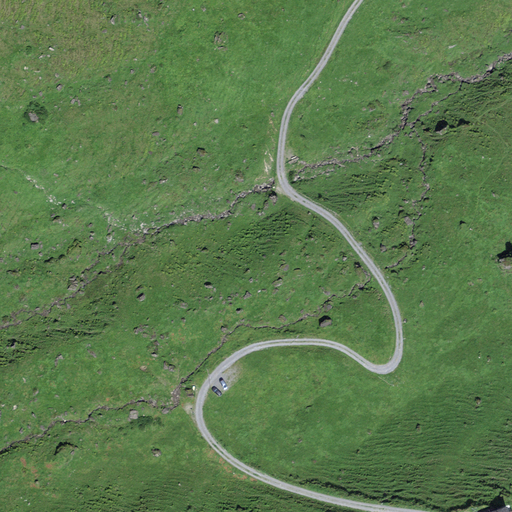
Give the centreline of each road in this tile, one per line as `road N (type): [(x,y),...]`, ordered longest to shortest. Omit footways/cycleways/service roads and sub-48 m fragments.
road 1 (track): [(381,280),(397,316),(393,366),(375,369),(323,342),(274,343),(229,361),(202,391),(198,409),(202,427),(238,466),(312,495),(404,511)]
road 2 (track): [(359,0),(288,110),(280,172),(284,188),(334,220),(381,280)]
